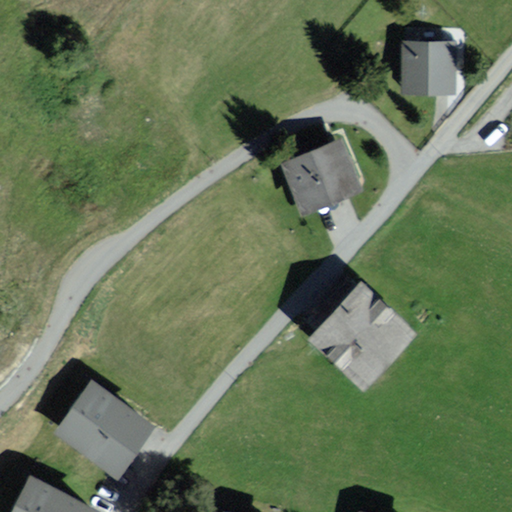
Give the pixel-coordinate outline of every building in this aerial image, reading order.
[(405,48),(405,90),(455,90),(455,48),(405,48)] [(336,141),(287,160),(306,208),(355,189),(336,141)] [(364,390),(417,335),(364,284),(311,339),(364,390)] [(117,475),(154,429),(92,379),(55,426),(117,475)] [(92,511),(39,482),(21,511),(92,511)]
